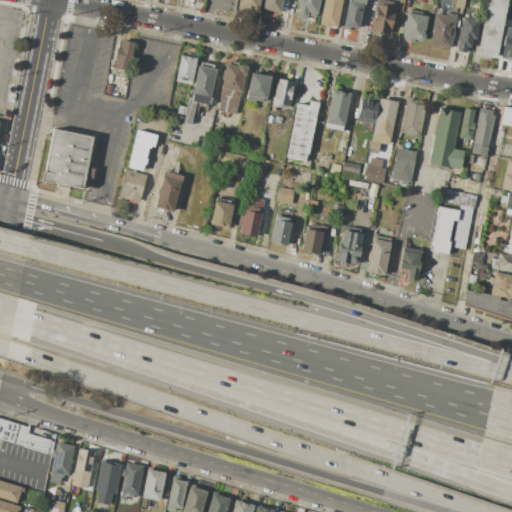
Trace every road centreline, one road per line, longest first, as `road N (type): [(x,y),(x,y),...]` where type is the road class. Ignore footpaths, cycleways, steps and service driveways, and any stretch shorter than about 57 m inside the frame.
road 1 (motorway): [(497,370),(33,250)]
road 2 (residential): [(511,87),(58,0)]
road 3 (motorway): [(497,370),(314,301),(114,246)]
road 4 (motorway): [(0,379),(382,494)]
road 5 (secondary): [(0,389),(28,406),(373,511)]
road 6 (motorway): [(15,352),(386,479)]
road 7 (secondary): [(511,344),(160,237)]
road 8 (motorway): [(493,400),(137,312)]
road 9 (motorway): [(486,418),(137,312)]
road 10 (motorway): [(17,315),(264,392)]
road 11 (motorway): [(264,392),(333,433),(474,481)]
road 12 (motorway): [(264,392),(477,455)]
road 13 (secondary): [(160,237),(30,202),(7,204)]
road 14 (tertiary): [(47,0),(18,146)]
